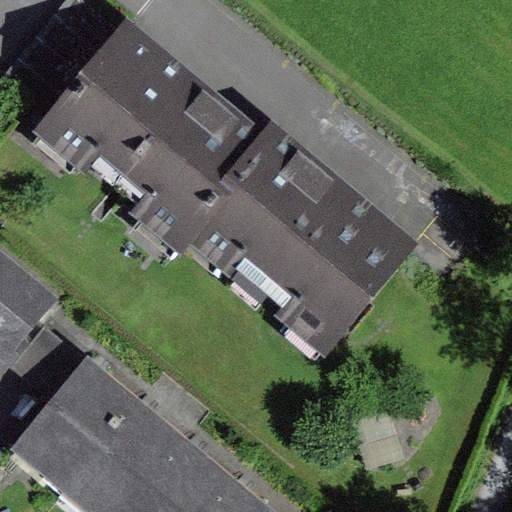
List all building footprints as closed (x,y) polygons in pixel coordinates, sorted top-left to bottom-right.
[(125,13),(28,131),(181,256),(190,244),(233,192),(220,181),(265,127),(125,13)] [(233,192),(190,244),(327,356),(421,243),(271,120),(265,127),(220,181),(233,192)] [(0,354),(51,297),(0,252),(0,354)] [(140,400),(88,356),(12,447),(64,490),(140,400)] [(129,511),(190,441),(140,400),(64,490),(89,511),(129,511)] [(211,511),(238,481),(190,441),(129,511),(211,511)] [(274,511),(238,481),(211,511),(274,511)]
